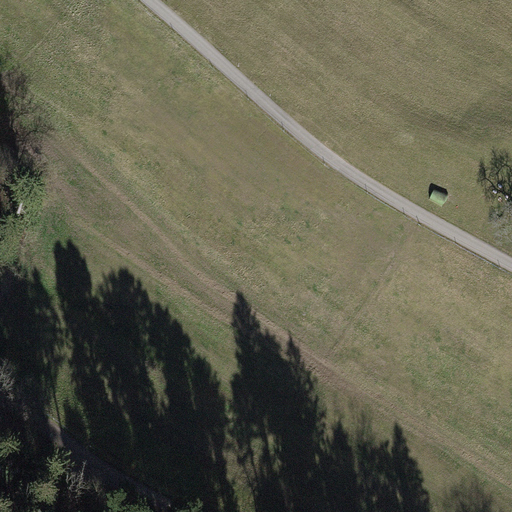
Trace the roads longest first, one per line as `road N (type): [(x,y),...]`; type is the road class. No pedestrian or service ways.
road 1 (track): [(141,0),(310,145),(511,267)]
road 2 (track): [(185,511),(0,398)]
